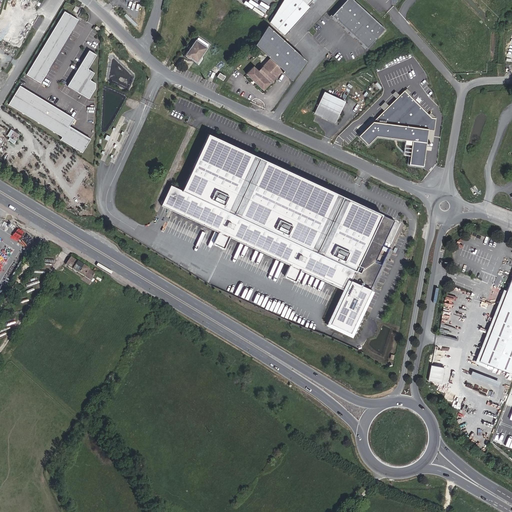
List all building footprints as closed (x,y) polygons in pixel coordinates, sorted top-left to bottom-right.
[(308,5),(312,0),(283,0),(269,22),(284,36),(310,7),(308,5)] [(385,29),(353,0),(345,0),(332,15),(367,48),(385,29)] [(77,20),(63,11),(25,75),(40,83),(77,20)] [(332,15),(331,15),(329,16),(367,50),(368,49),(367,48),(332,15)] [(291,81),(307,62),(267,25),(255,44),(271,59),(270,59),(258,71),(253,66),(246,74),(263,90),(281,71),(291,81)] [(196,63),(209,44),(198,37),(185,55),(186,57),(187,58),(189,59),(190,59),(196,63)] [(96,55),(87,50),(66,87),(88,99),(94,89),(94,84),(88,81),(93,72),(88,69),(96,55)] [(72,119),(18,86),(7,105),(60,137),(59,140),(80,153),(88,140),(67,127),(72,119)] [(411,164),(425,166),(427,146),(432,147),(437,117),(432,112),(430,114),(406,90),(360,135),(369,144),(378,135),(414,141),(411,164)] [(335,122),(345,101),(324,92),(314,113),(335,122)] [(335,122),(314,113),(314,114),(335,124),(335,122)] [(14,143),(20,135),(11,129),(7,135),(10,137),(8,139),(14,143)] [(383,246),(394,221),(382,215),(382,214),(208,133),(182,190),(170,185),(161,206),(219,232),(213,244),(224,249),(229,237),(290,265),(285,277),(295,282),(301,270),(346,291),(331,324),(351,333),(371,290),(382,265),(375,262),(381,249),(383,246)] [(91,280),(95,273),(94,272),(71,257),(65,264),(91,280)] [(511,373),(511,369),(511,276),(479,361),(511,373)] [(440,383),(443,367),(431,365),(428,380),(440,383)] [(472,371),(470,376),(498,386),(500,381),(472,371)]
